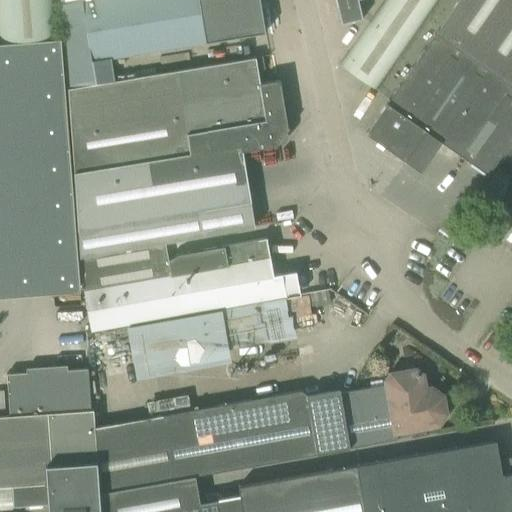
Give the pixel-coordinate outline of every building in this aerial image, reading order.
[(0,0),(0,42),(57,39),(54,0),(0,0)] [(93,0),(60,6),(67,88),(96,83),(112,81),(109,58),(245,36),(265,32),(259,0),(93,0)] [(335,0),(341,23),(362,18),(357,0),(335,0)] [(384,0),(339,64),(375,90),(438,0),(384,0)] [(441,142),(488,176),(511,141),(511,0),(458,0),(365,133),(420,172),(441,142)] [(57,39),(0,42),(0,297),(79,291),(60,39),(57,39)] [(96,83),(67,88),(73,172),(79,257),(121,250),(164,242),(204,235),(254,227),(250,202),(242,151),(274,145),(273,146),(274,147),(281,137),(288,127),(287,127),(279,80),(259,83),(257,70),(264,69),(262,56),(242,59),(112,81),(96,83)] [(511,207),(507,204),(500,215),(511,223),(511,207)] [(79,257),(77,257),(90,331),(265,299),(285,296),(281,275),(271,277),(265,238),(175,255),(167,259),(164,242),(121,250),(79,257)] [(8,415),(93,411),(93,409),(90,409),(87,368),(67,369),(66,364),(25,367),(25,371),(5,373),(8,415)] [(190,409),(94,428),(99,492),(100,492),(193,475),(234,468),(315,453),(380,442),(397,439),(395,432),(417,427),(437,424),(444,413),(441,396),(441,395),(431,388),(424,389),(421,374),(415,370),(390,374),(385,381),(386,384),(370,387),(306,398),(305,394),(300,390),(206,406),(190,409)] [(99,511),(99,500),(99,492),(93,411),(8,415),(0,415),(0,486),(52,483),(53,502),(48,502),(48,511),(99,511)] [(508,511),(511,507),(511,465),(511,461),(499,463),(495,440),(355,465),(316,473),(237,487),(238,494),(198,501),(193,475),(100,492),(101,511),(508,511)]
